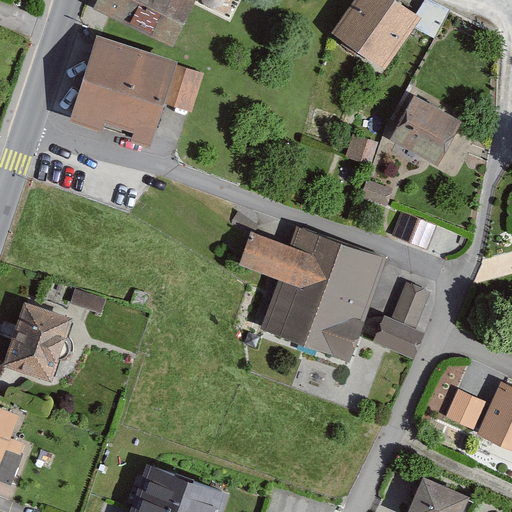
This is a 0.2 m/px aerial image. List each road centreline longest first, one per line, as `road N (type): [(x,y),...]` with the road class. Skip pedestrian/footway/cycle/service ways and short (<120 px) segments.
road 1 (secondary): [(70,0),(0,212)]
road 2 (residential): [(438,337),(359,511)]
